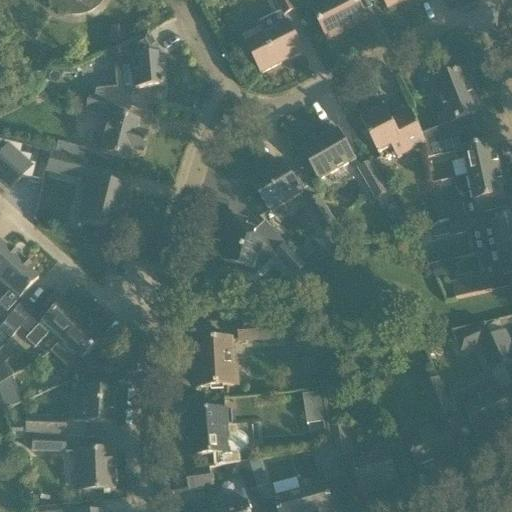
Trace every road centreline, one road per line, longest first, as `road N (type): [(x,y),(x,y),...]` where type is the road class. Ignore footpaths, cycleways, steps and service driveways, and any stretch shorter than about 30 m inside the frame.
road 1 (residential): [(240,105),(486,3)]
road 2 (residential): [(156,318),(179,220),(240,105)]
road 3 (residential): [(145,511),(139,433),(156,318)]
road 4 (residential): [(156,318),(117,309),(6,211)]
road 5 (residential): [(240,105),(173,0)]
